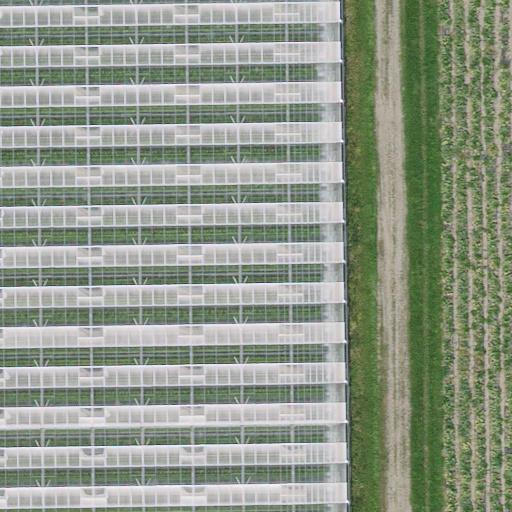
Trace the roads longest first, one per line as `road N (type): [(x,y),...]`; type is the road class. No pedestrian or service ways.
road 1 (track): [(396,511),(389,0)]
road 2 (track): [(397,0),(404,511)]
